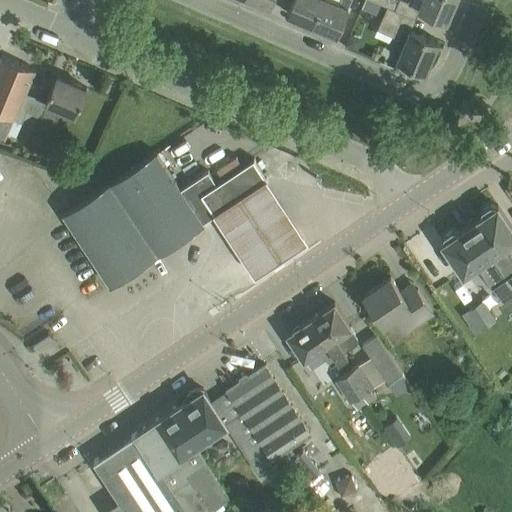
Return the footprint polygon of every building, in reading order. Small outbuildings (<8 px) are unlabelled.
[(293,0),(288,11),(313,22),(322,0),(293,0)] [(322,0),(313,22),(337,32),(349,5),(348,5),(350,0),(322,0)] [(382,2),(378,0),(364,0),(362,7),(377,13),(382,2)] [(447,18),(454,0),(378,0),(382,2),(388,4),(416,16),(420,7),(447,18)] [(378,28),(406,40),(399,57),(426,68),(438,39),(411,27),(416,16),(388,4),(378,28)] [(2,54),(0,59),(0,135),(6,138),(8,132),(10,133),(16,117),(27,91),(26,91),(36,68),(2,54)] [(27,91),(16,117),(23,120),(27,109),(34,111),(56,121),(62,106),(76,112),(87,86),(58,73),(46,99),(27,91)] [(158,150),(111,181),(64,212),(65,214),(65,213),(109,280),(109,281),(110,282),(157,251),(158,250),(216,211),(216,210),(265,178),(266,180),(269,178),(267,175),(266,176),(256,160),(257,159),(255,157),(217,181),(209,168),(181,186),(158,150)] [(482,214),(470,222),(474,228),(506,275),(511,271),(511,253),(505,243),(511,237),(511,224),(498,203),(497,203),(491,202),(483,207),(482,214)] [(506,275),(474,228),(470,222),(461,228),(460,229),(453,227),(445,233),(444,239),(443,240),(464,270),(477,262),(492,284),(506,275)] [(364,293),(383,322),(397,312),(407,327),(433,310),(418,287),(405,296),(391,275),(364,293)] [(469,308),(482,327),(496,317),(483,298),(469,308)] [(335,300),(311,315),(339,358),(347,352),(345,349),(357,341),(359,335),(335,300)] [(288,331),(294,339),(304,355),(320,346),(331,363),(339,358),(311,315),(288,331)] [(401,373),(403,371),(389,351),(374,360),(396,392),(409,384),(401,373)] [(228,387),(254,427),(273,455),(274,455),(310,431),(266,362),(228,387)] [(372,386),(374,385),(359,362),(347,370),(368,401),(377,395),(372,386)] [(368,401),(347,370),(335,378),(350,400),(361,392),(368,402),(368,401)] [(241,511),(231,495),(198,446),(216,434),(214,430),(227,421),(204,386),(203,387),(197,386),(189,391),(187,397),(149,423),(129,436),(95,459),(96,461),(106,473),(88,486),(105,511),(241,511)] [(413,433),(399,413),(383,424),(397,444),(413,433)] [(273,455),(254,427),(237,439),(257,470),(276,458),(274,455),(273,455)]
